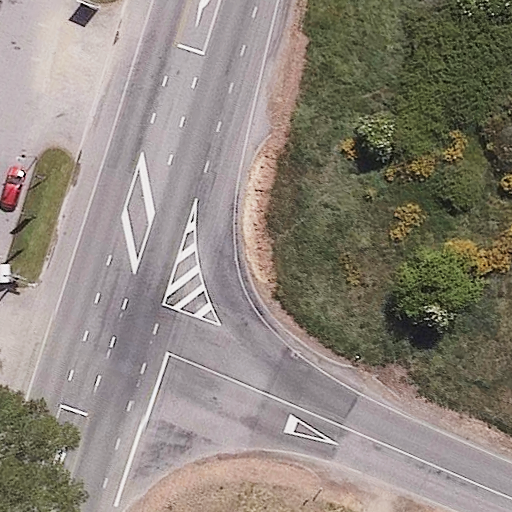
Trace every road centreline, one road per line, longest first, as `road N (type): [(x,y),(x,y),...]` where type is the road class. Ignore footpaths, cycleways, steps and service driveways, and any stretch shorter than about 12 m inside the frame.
road 1 (residential): [(101,346),(167,352),(511,499)]
road 2 (primary): [(101,346),(213,0)]
road 3 (primary): [(52,511),(101,346)]
